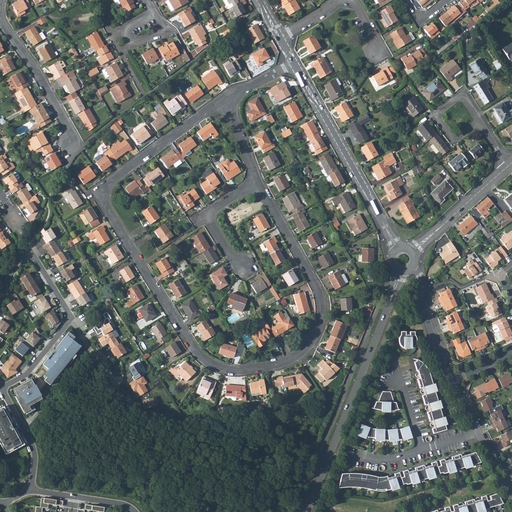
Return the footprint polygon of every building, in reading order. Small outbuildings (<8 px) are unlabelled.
[(26,0),(19,0),(18,1),(19,1),(12,5),(14,9),(19,17),(25,13),(24,10),(31,7),(26,0)] [(133,4),(134,3),(131,0),(117,0),(121,5),(123,9),(124,9),(133,4)] [(169,1),(169,0),(166,2),(172,12),(175,10),(172,5),(173,5),(170,0),(169,1)] [(168,0),(169,0),(169,1),(170,0),(173,5),(172,5),(175,10),(189,2),(187,0),(168,0)] [(225,0),(230,8),(245,0),(225,0)] [(245,0),(230,8),(232,12),(235,10),(238,16),(247,12),(243,5),(247,3),(245,0)] [(279,0),(282,5),(283,5),(284,4),(285,6),(284,7),(288,15),(299,9),(294,0),(279,0)] [(416,0),(423,9),(434,0),(433,0),(416,0)] [(477,0),(461,0),(459,2),(460,4),(465,10),(469,7),(471,8),(471,9),(475,6),(479,2),(477,0)] [(491,0),(495,3),(486,11),(488,13),(500,3),(497,0),(491,0)] [(133,4),(124,9),(126,13),(135,8),(133,4)] [(454,6),(446,12),(452,19),(460,13),(461,15),(466,11),(465,10),(460,4),(455,8),(454,6)] [(391,10),(389,6),(377,13),(386,27),(397,21),(390,10),(391,10)] [(178,14),(186,26),(196,21),(191,12),(193,11),(191,7),(178,14)] [(476,23),(488,13),(486,11),(485,10),(482,13),(483,13),(477,18),(476,16),(473,19),(476,23)] [(439,19),(445,26),(453,19),(452,19),(446,12),(439,19)] [(453,19),(445,26),(447,28),(455,22),(454,21),(453,19)] [(440,32),(432,23),(424,30),(430,36),(434,33),(436,36),(440,32)] [(205,39),(206,39),(204,35),(201,29),(204,28),(202,24),(189,31),(197,44),(198,43),(205,39)] [(471,28),(469,25),(462,31),(464,33),(471,28)] [(267,40),(260,26),(250,31),(257,45),(267,40)] [(43,41),(35,28),(26,32),(33,46),(43,41)] [(405,36),(400,28),(390,34),(395,41),(394,42),(397,48),(411,40),(407,35),(405,36)] [(452,43),(460,37),(464,33),(462,31),(452,38),(453,39),(450,41),(452,43)] [(104,46),(96,32),(86,37),(94,52),(96,51),(104,46)] [(303,41),(308,49),(307,50),(309,54),(320,49),(313,35),(303,41)] [(440,54),(452,43),(450,41),(438,51),(440,54)] [(166,46),(165,45),(154,51),(158,58),(159,59),(163,57),(166,62),(180,54),(173,42),(166,46)] [(511,42),(503,49),(508,58),(509,57),(511,60),(511,59),(511,42)] [(55,57),(49,44),(38,50),(45,63),(55,57)] [(104,46),(96,51),(101,59),(103,64),(113,59),(106,45),(104,46)] [(77,55),(73,47),(68,50),(73,58),(77,55)] [(153,49),(142,55),(147,64),(158,58),(154,51),(153,49)] [(410,55),(409,53),(400,58),(407,69),(416,64),(415,63),(423,58),(418,50),(410,55)] [(271,60),(266,51),(253,57),(259,69),(264,66),(263,64),(271,60)] [(186,63),(189,60),(185,52),(181,55),(186,63)] [(14,69),(12,64),(13,64),(9,55),(0,60),(0,61),(3,67),(2,68),(5,74),(14,69)] [(330,73),(322,57),(310,64),(311,68),(313,67),(320,78),(330,73)] [(485,69),(478,58),(469,64),(475,75),(478,73),(480,77),(488,72),(486,68),(485,69)] [(65,75),(61,68),(65,66),(62,60),(48,68),(55,80),(65,75)] [(237,71),(242,68),(237,60),(225,67),(231,77),(238,73),(237,71)] [(459,69),(453,60),(440,70),(448,81),(452,79),(450,76),(459,69)] [(112,82),(123,76),(116,63),(105,69),(109,76),(112,82)] [(388,68),(387,66),(381,70),(381,71),(372,76),(378,86),(393,77),(391,75),(388,68)] [(388,68),(391,75),(396,72),(392,66),(388,68)] [(87,73),(90,77),(98,72),(96,68),(87,73)] [(219,85),(223,82),(214,70),(202,78),(210,89),(218,83),(219,85)] [(59,88),(62,87),(60,83),(64,81),(63,77),(71,72),(71,71),(65,75),(55,80),(59,88)] [(21,72),(9,78),(17,93),(26,88),(29,86),(21,72)] [(79,89),(74,80),(75,79),(73,76),(71,72),(63,77),(64,81),(60,83),(62,87),(65,85),(68,91),(70,95),(74,92),(79,89)] [(341,85),(337,78),(324,86),(330,97),(329,98),(331,102),(343,95),(338,86),(341,85)] [(473,86),(484,104),(493,99),(489,92),(491,91),(486,82),(488,81),(486,78),(473,86)] [(445,89),(437,80),(422,92),(429,101),(445,89)] [(109,89),(111,93),(113,92),(119,103),(131,96),(125,86),(126,85),(124,81),(109,89)] [(278,104),(291,97),(284,84),(271,91),(278,104)] [(97,91),(99,95),(108,90),(106,86),(97,91)] [(203,94),(197,86),(186,95),(191,103),(203,94)] [(35,106),(26,88),(17,93),(14,94),(24,112),(27,111),(35,106)] [(74,92),(70,95),(65,97),(75,115),(77,113),(84,110),(74,92)] [(186,101),(180,94),(177,96),(183,103),(186,101)] [(177,96),(165,105),(173,115),(182,108),(183,110),(186,107),(183,103),(177,96)] [(422,109),(412,97),(403,104),(412,117),(422,109)] [(252,121),(266,113),(258,99),(250,103),(253,111),(248,113),(252,121)] [(352,117),(344,102),(334,108),(336,112),(337,111),(340,117),(339,118),(342,122),(352,117)] [(42,108),(40,103),(35,106),(27,111),(33,122),(34,121),(36,124),(35,125),(37,129),(49,123),(47,118),(48,118),(43,110),(42,110),(41,108),(42,108)] [(508,111),(503,103),(493,108),(502,123),(511,116),(511,110),(511,109),(508,111)] [(299,114),(300,113),(296,104),(286,110),(293,124),(303,119),(301,115),(300,116),(299,114)] [(95,123),(95,122),(87,108),(84,110),(77,113),(79,117),(80,117),(86,128),(87,127),(89,131),(96,125),(95,123)] [(157,130),(168,122),(159,109),(152,114),(156,119),(151,123),(157,130)] [(347,125),(349,128),(357,142),(366,137),(360,125),(369,120),(366,114),(347,125)] [(270,125),(275,122),(272,115),(266,118),(270,125)] [(426,122),(417,129),(427,142),(428,140),(429,140),(436,135),(430,128),(429,128),(427,126),(428,125),(426,122)] [(117,123),(112,127),(118,134),(123,130),(117,123)] [(312,123),(302,128),(310,142),(319,137),(318,134),(318,133),(312,123)] [(143,126),(150,135),(153,133),(146,124),(143,126)] [(211,138),(217,135),(209,124),(207,125),(207,124),(195,132),(201,140),(209,135),(211,138)] [(143,126),(131,135),(138,144),(150,135),(143,126)] [(285,139),(292,135),(289,130),(282,134),(285,139)] [(506,130),(502,132),(507,140),(511,138),(506,130)] [(41,133),(29,140),(36,154),(50,147),(48,143),(47,143),(41,133)] [(262,150),(264,154),(276,148),(273,143),(271,145),(265,133),(255,138),(262,150)] [(441,156),(448,151),(436,135),(429,140),(432,144),(429,146),(435,154),(438,152),(441,156)] [(321,139),(319,137),(310,142),(318,156),(328,151),(321,139)] [(186,156),(184,154),(189,151),(195,146),(190,138),(178,147),(181,151),(178,153),(182,159),(186,156)] [(109,150),(115,159),(128,150),(128,151),(131,149),(125,140),(120,143),(113,148),(109,150)] [(377,156),(370,142),(360,148),(368,161),(377,156)] [(485,151),(478,143),(469,151),(474,157),(480,153),(481,154),(485,151)] [(172,151),(160,160),(166,169),(172,165),(178,160),(180,162),(183,160),(182,159),(178,153),(176,149),(172,152),(172,151)] [(116,159),(115,159),(109,150),(102,155),(101,154),(100,154),(95,158),(94,159),(96,162),(102,171),(111,164),(111,163),(116,159)] [(53,153),(44,159),(50,171),(60,165),(53,153)] [(270,171),(280,166),(274,153),(263,158),(270,171)] [(382,157),(384,160),(371,167),(378,181),(391,173),(388,167),(396,162),(392,156),(390,157),(388,154),(382,157)] [(469,165),(461,154),(447,165),(454,173),(462,167),(463,169),(469,165)] [(0,156),(0,172),(2,175),(14,167),(12,164),(7,167),(0,156)] [(330,158),(320,163),(328,177),(329,177),(338,172),(330,158)] [(240,172),(233,161),(230,164),(228,162),(226,161),(218,167),(226,181),(240,172)] [(84,184),(95,176),(88,166),(77,175),(84,184)] [(151,185),(163,177),(157,168),(145,177),(146,178),(151,185)] [(210,168),(203,174),(206,177),(213,172),(210,168)] [(335,188),(344,183),(338,172),(329,177),(335,188)] [(7,186),(10,190),(13,188),(18,185),(15,181),(16,181),(15,180),(11,173),(2,179),(6,184),(7,183),(8,185),(7,186)] [(208,176),(209,178),(199,185),(205,194),(212,189),(211,188),(219,183),(214,175),(212,173),(208,176)] [(286,182),(289,180),(286,174),(283,176),(282,174),(273,179),(279,191),(288,186),(286,182)] [(441,180),(438,176),(430,182),(434,187),(441,180)] [(398,179),(397,179),(384,186),(390,196),(388,197),(390,202),(399,196),(397,193),(399,191),(398,188),(403,185),(400,178),(398,179)] [(141,184),(138,186),(135,182),(134,181),(124,188),(131,199),(141,192),(143,193),(149,189),(148,187),(145,183),(142,185),(141,184)] [(19,197),(22,203),(32,196),(28,190),(24,185),(22,186),(20,183),(18,185),(13,188),(15,191),(16,191),(19,196),(19,197)] [(452,191),(445,183),(430,195),(439,206),(444,202),(442,200),(452,191)] [(74,190),(72,192),(69,188),(60,194),(63,198),(65,196),(73,209),(82,204),(74,190)] [(183,197),(181,194),(177,197),(186,211),(193,207),(191,203),(198,198),(193,190),(185,195),(186,195),(183,197)] [(511,190),(502,199),(510,208),(511,206),(511,190)] [(304,208),(302,205),(301,206),(294,192),(282,199),(288,209),(290,208),(292,211),(296,208),(298,212),(303,209),(304,208)] [(345,214),(355,209),(347,194),(332,202),(334,207),(340,204),(345,214)] [(30,214),(37,209),(34,205),(39,202),(34,195),(32,196),(22,203),(30,214)] [(476,219),(482,214),(485,218),(490,214),(487,210),(494,204),(488,197),(471,212),(473,214),(476,219)] [(397,206),(407,225),(417,219),(409,205),(411,203),(412,203),(410,199),(409,200),(403,203),(397,206)] [(411,203),(409,205),(417,219),(419,218),(411,203)] [(159,218),(151,206),(142,212),(150,224),(159,218)] [(97,218),(91,207),(82,213),(88,223),(89,223),(92,228),(100,224),(97,218)] [(292,215),(294,218),(293,218),(300,232),(310,226),(302,213),(305,212),(303,209),(298,212),(294,214),(292,215)] [(503,227),(505,226),(511,220),(511,219),(505,211),(502,214),(506,219),(500,224),(503,227)] [(259,232),(269,227),(262,214),(252,219),(259,232)] [(473,214),(458,227),(464,235),(477,224),(479,222),(476,219),(473,214)] [(355,237),(365,231),(359,220),(361,219),(359,215),(346,222),(355,237)] [(172,237),(164,224),(155,230),(163,243),(172,237)] [(104,231),(105,230),(103,226),(88,236),(90,241),(95,238),(100,246),(109,240),(104,231)] [(492,235),(485,226),(483,227),(483,228),(490,237),(492,235)] [(44,240),(46,243),(53,239),(56,237),(50,228),(45,232),(41,234),(45,239),(44,240)] [(483,228),(479,230),(484,237),(483,237),(486,240),(490,237),(483,228)] [(511,229),(499,239),(507,249),(511,244),(511,229)] [(209,247),(200,232),(190,238),(200,253),(202,252),(209,247)] [(312,249),(322,243),(315,232),(306,237),(312,249)] [(4,236),(2,233),(0,234),(0,247),(1,249),(10,243),(7,238),(6,239),(4,236)] [(271,237),(263,242),(269,254),(278,249),(274,243),(276,242),(273,236),(271,237)] [(46,243),(42,246),(44,249),(46,249),(47,251),(48,251),(49,253),(48,253),(52,258),(53,257),(61,252),(53,239),(46,243)] [(459,255),(450,242),(446,244),(449,248),(439,255),(446,264),(459,255)] [(113,263),(123,257),(116,245),(104,251),(106,255),(108,254),(109,256),(107,258),(110,263),(112,262),(113,263)] [(209,264),(218,259),(210,247),(209,247),(202,252),(209,264)] [(500,247),(489,255),(489,256),(485,260),(490,268),(496,264),(496,262),(497,261),(502,257),(503,258),(506,255),(500,247)] [(276,266),(284,261),(278,249),(269,254),(276,266)] [(371,263),(372,250),(361,249),(360,263),(371,263)] [(61,252),(53,257),(56,262),(55,263),(57,267),(67,261),(61,252)] [(323,269),(332,264),(326,253),(317,258),(323,269)] [(173,271),(165,258),(155,264),(164,277),(173,271)] [(474,261),(474,262),(471,259),(465,263),(468,267),(463,270),(464,272),(468,278),(477,272),(477,273),(481,270),(474,261)] [(68,266),(60,271),(62,275),(61,275),(66,282),(74,277),(68,266)] [(126,281),(134,276),(127,266),(120,270),(126,281)] [(222,278),(226,275),(222,268),(210,276),(218,291),(227,285),(222,278)] [(288,286),(298,280),(291,269),(281,275),(288,286)] [(326,275),(333,289),(343,284),(338,275),(340,274),(337,269),(326,275)] [(26,288),(35,282),(33,278),(32,279),(31,276),(29,273),(20,278),(26,288)] [(346,282),(342,273),(340,274),(338,275),(343,284),(346,282)] [(255,293),(270,284),(264,275),(249,285),(255,293)] [(177,279),(168,285),(177,299),(185,293),(177,279)] [(76,280),(67,285),(75,299),(85,293),(76,280)] [(38,285),(35,282),(26,288),(32,297),(40,292),(37,286),(38,285)] [(494,299),(492,294),(490,294),(485,283),(475,288),(482,304),(486,302),(494,299)] [(127,307),(144,296),(136,284),(126,290),(131,299),(125,302),(127,307)] [(279,298),(271,287),(269,288),(276,300),(279,298)] [(440,299),(441,303),(454,297),(450,289),(440,293),(441,296),(442,298),(440,299)] [(309,311),(303,291),(293,294),(298,313),(309,311)] [(85,293),(75,299),(77,302),(79,301),(81,304),(82,306),(90,301),(85,293)] [(241,312),(246,299),(230,293),(226,304),(231,306),(230,308),(241,312)] [(43,297),(34,302),(41,313),(56,304),(52,298),(47,302),(43,297)] [(454,297),(441,303),(443,307),(444,306),(446,306),(447,307),(448,311),(458,306),(454,297)] [(350,310),(350,307),(349,298),(339,298),(339,310),(350,310)] [(495,302),(498,301),(496,298),(494,299),(486,302),(488,306),(486,307),(490,317),(493,315),(494,317),(502,314),(499,309),(498,309),(495,302)] [(22,305),(18,300),(12,304),(11,303),(6,306),(12,315),(20,310),(18,307),(22,305)] [(192,304),(190,300),(181,305),(190,320),(199,314),(192,304)] [(192,304),(199,314),(202,312),(196,302),(192,304)] [(146,320),(155,315),(148,303),(138,309),(146,320)] [(55,314),(53,310),(45,315),(47,319),(48,318),(55,330),(62,322),(62,315),(61,313),(55,316),(54,314),(55,314)] [(285,319),(284,319),(279,311),(273,315),(278,323),(272,327),(270,325),(268,326),(269,328),(274,336),(276,335),(290,327),(293,325),(288,317),(285,319)] [(96,326),(93,328),(98,335),(102,332),(103,333),(102,334),(103,336),(111,331),(113,330),(109,323),(110,322),(109,320),(111,318),(107,312),(103,314),(106,319),(105,319),(103,325),(104,326),(98,329),(96,326)] [(449,319),(450,321),(448,322),(447,322),(448,326),(461,320),(457,312),(447,316),(449,319)] [(12,320),(6,315),(2,321),(1,320),(0,320),(0,331),(3,334),(9,325),(12,320)] [(266,323),(261,315),(254,319),(260,329),(263,327),(262,325),(266,323)] [(510,335),(511,334),(511,333),(509,326),(506,320),(505,317),(494,322),(494,323),(495,325),(496,324),(499,330),(502,338),(504,337),(510,335)] [(210,326),(205,319),(196,325),(201,332),(202,332),(203,334),(200,335),(203,340),(215,333),(211,326),(210,326)] [(340,339),(346,325),(335,320),(329,335),(339,339),(340,339)] [(455,333),(465,328),(461,320),(448,326),(450,330),(451,330),(453,329),(454,330),(455,333)] [(168,339),(165,334),(167,333),(160,322),(151,327),(158,338),(156,339),(159,344),(168,339)] [(270,336),(266,330),(269,328),(268,326),(266,323),(262,325),(263,327),(260,329),(251,335),(258,347),(264,343),(263,341),(270,336)] [(40,338),(42,335),(39,332),(36,328),(33,332),(32,332),(25,341),(26,341),(33,347),(36,344),(36,343),(37,341),(37,342),(40,338)] [(82,346),(76,342),(75,342),(73,340),(75,337),(71,329),(55,350),(56,351),(49,360),(47,359),(43,365),(51,372),(44,381),(50,385),(82,346)] [(103,336),(98,339),(103,346),(108,343),(112,349),(119,344),(111,331),(103,336)] [(405,331),(400,331),(400,333),(399,336),(399,338),(399,341),(400,343),(401,345),(403,346),(403,348),(411,347),(411,346),(412,345),(413,343),(415,341),(415,338),(415,336),(414,334),(414,333),(414,331),(409,331),(409,333),(405,333),(405,331)] [(476,336),(482,349),(486,347),(486,346),(485,344),(487,343),(489,342),(485,332),(476,336)] [(329,335),(323,349),(333,354),(339,339),(329,335)] [(468,340),(472,350),(475,348),(477,348),(478,350),(482,349),(476,336),(468,340)] [(465,341),(460,343),(460,342),(461,341),(459,337),(453,340),(456,345),(455,346),(460,356),(464,357),(471,354),(465,341)] [(31,350),(33,347),(26,341),(24,344),(21,342),(15,350),(23,356),(29,349),(31,350)] [(172,356),(181,350),(174,341),(166,347),(172,356)] [(241,343),(240,347),(222,342),(219,352),(234,356),(235,353),(243,355),(244,346),(241,343)] [(112,349),(110,349),(113,353),(114,352),(116,355),(118,358),(126,352),(120,343),(119,344),(112,349)] [(22,361),(13,354),(1,369),(7,378),(17,373),(14,368),(16,367),(16,368),(22,361)] [(186,379),(195,370),(185,359),(176,368),(186,379)] [(324,378),(325,380),(334,372),(339,367),(333,363),(329,367),(324,361),(322,359),(316,363),(321,369),(319,371),(314,375),(319,382),(324,378)] [(419,361),(417,359),(416,362),(415,362),(420,378),(418,379),(420,387),(422,387),(424,386),(427,394),(425,395),(423,395),(425,404),(427,403),(429,403),(432,411),(430,411),(428,412),(430,420),(432,420),(434,420),(437,428),(435,429),(433,429),(434,432),(446,429),(428,367),(427,367),(425,365),(423,362),(419,361)] [(130,371),(134,376),(138,373),(142,371),(136,362),(129,367),(131,370),(130,371)] [(511,380),(509,372),(503,375),(503,377),(499,378),(503,387),(509,384),(508,382),(511,380)] [(310,383),(301,373),(287,375),(288,384),(296,383),(304,391),(309,387),(308,386),(310,383)] [(147,383),(142,375),(129,384),(134,391),(136,389),(138,390),(139,391),(138,392),(140,396),(148,391),(144,385),(147,383)] [(218,383),(211,379),(210,382),(208,381),(209,378),(203,375),(196,390),(211,397),(218,383)] [(280,384),(281,386),(288,384),(287,375),(282,376),(281,375),(273,376),(274,385),(280,384)] [(258,379),(258,380),(249,382),(251,392),(252,392),(252,395),(266,392),(264,378),(258,379)] [(12,390),(25,413),(32,409),(30,406),(43,399),(31,379),(12,390)] [(495,388),(499,387),(495,379),(486,384),(485,383),(477,387),(476,391),(479,398),(487,395),(486,392),(489,391),(492,390),(492,391),(496,389),(495,388)] [(241,384),(226,383),(225,394),(231,394),(231,396),(234,398),(236,399),(236,396),(242,396),(242,399),(247,400),(246,390),(242,390),(242,391),(240,391),(241,384)] [(387,391),(383,391),(379,401),(377,401),(375,408),(382,410),(382,411),(386,412),(390,412),(391,410),(398,409),(397,402),(395,402),(391,392),(387,391)] [(144,404),(145,408),(155,406),(153,397),(151,398),(143,400),(144,404)] [(490,397),(482,401),(483,405),(483,408),(485,412),(493,408),(492,404),(493,404),(490,397)] [(490,420),(492,424),(504,419),(501,410),(504,409),(502,405),(489,410),(491,414),(492,417),(493,419),(491,420),(490,420)] [(12,422),(4,407),(0,409),(0,443),(6,455),(25,445),(16,429),(14,430),(10,423),(12,422)] [(498,431),(508,427),(504,419),(492,424),(494,428),(496,427),(497,429),(498,431)] [(373,428),(363,424),(359,435),(366,438),(368,436),(376,438),(376,441),(385,441),(385,440),(390,440),(390,441),(399,440),(399,439),(403,439),(412,437),(410,426),(397,429),(397,428),(388,429),(388,430),(385,430),(385,428),(373,428)] [(503,441),(501,442),(504,447),(510,442),(509,440),(511,438),(511,434),(510,431),(500,435),(502,438),(503,441)] [(478,463),(475,452),(468,453),(469,456),(462,458),(461,455),(460,454),(451,456),(452,458),(452,460),(445,462),(445,460),(444,458),(439,460),(440,465),(443,473),(443,475),(478,463)] [(407,469),(403,470),(404,475),(406,482),(407,483),(438,474),(439,473),(440,473),(438,465),(437,461),(432,462),(432,464),(433,466),(425,468),(425,466),(424,464),(415,466),(416,468),(416,471),(409,473),(408,471),(407,469)] [(353,472),(343,473),(341,482),(344,486),(356,486),(366,488),(373,489),(379,490),(386,489),(403,485),(403,483),(401,476),(399,471),(395,473),(396,475),(396,477),(389,479),(388,477),(388,475),(378,476),(366,474),(358,473),(353,472)] [(492,508),(503,505),(497,495),(489,497),(490,501),(492,508)] [(62,506),(62,501),(41,497),(39,507),(42,507),(48,508),(48,504),(62,506)] [(482,511),(490,510),(489,509),(487,502),(487,500),(486,497),(481,498),(481,501),(482,502),(475,504),(474,502),(474,500),(464,503),(465,505),(466,507),(458,510),(458,508),(457,505),(452,507),(454,511),(482,511)]
